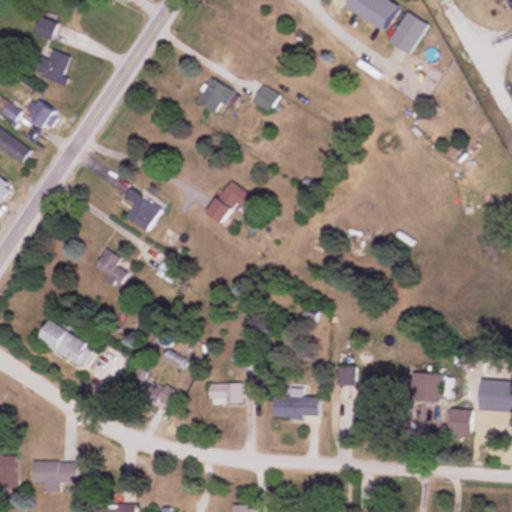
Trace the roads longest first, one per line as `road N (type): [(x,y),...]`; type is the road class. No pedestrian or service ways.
road 1 (residential): [(511,476),(164,450),(103,427),(0,361)]
road 2 (residential): [(0,257),(173,0)]
